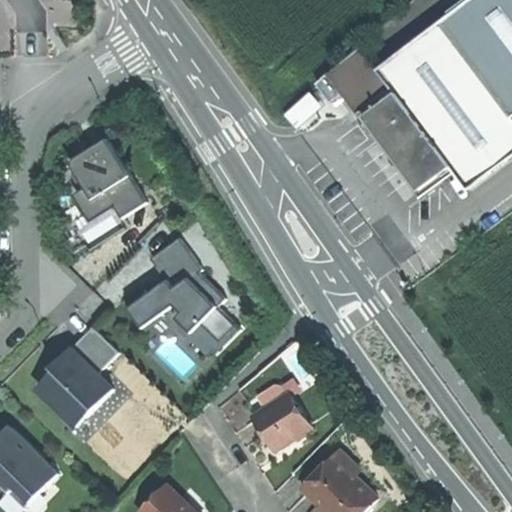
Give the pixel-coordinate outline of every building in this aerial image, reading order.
[(511,0),(474,0),(444,22),(511,112),(511,0)] [(458,172),(471,189),(511,159),(511,112),(444,22),(381,71),(395,90),(458,172)] [(428,194),(458,172),(395,90),(381,71),(362,46),(332,73),(362,113),(366,110),(396,152),(428,194)] [(327,106),(313,92),(287,114),(301,129),(327,106)] [(117,204),(126,218),(151,203),(110,139),(108,140),(106,146),(98,151),(94,145),(76,157),(81,164),(76,167),(82,177),(89,188),(81,194),(96,217),(117,204)] [(153,259),(172,285),(177,291),(193,278),(220,307),(228,299),(201,273),(204,270),(181,238),(153,259)] [(160,288),(150,295),(132,309),(146,328),(177,306),(199,327),(199,328),(203,324),(220,307),(193,278),(177,291),(172,285),(162,292),(160,288)] [(132,309),(150,295),(147,290),(140,294),(128,304),(132,309)] [(220,307),(203,324),(222,343),(238,327),(241,331),(242,331),(243,330),(220,307)] [(218,355),(241,331),(238,327),(222,343),(203,324),(199,328),(199,327),(194,332),(218,355)] [(58,372),(41,389),(70,417),(79,409),(88,418),(116,390),(100,375),(122,353),(96,327),(67,357),(70,359),(58,372)] [(55,369),(58,372),(70,359),(67,357),(60,363),(55,369)] [(267,434),(278,451),(314,427),(292,394),(256,417),(267,434)] [(79,426),(88,418),(79,409),(70,417),(79,426)] [(0,480),(0,481),(28,508),(61,474),(12,426),(0,438),(0,480)] [(366,511),(380,498),(357,476),(362,471),(342,451),(306,489),(319,501),(330,511),(366,511)] [(147,511),(198,511),(173,487),(147,511)]
